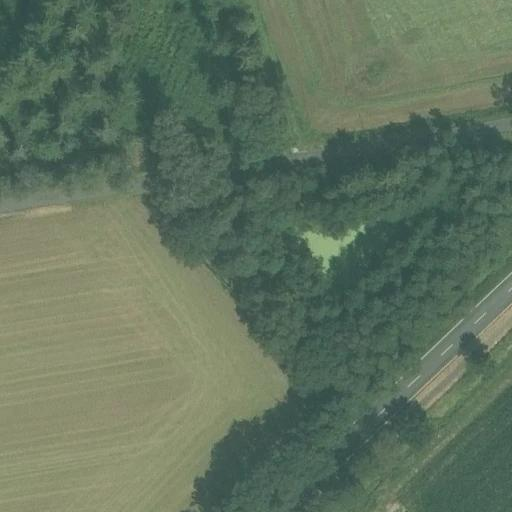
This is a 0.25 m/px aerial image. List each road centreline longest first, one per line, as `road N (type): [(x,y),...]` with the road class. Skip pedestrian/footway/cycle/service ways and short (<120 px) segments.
road 1 (unclassified): [(511,127),(0,207)]
road 2 (tertiary): [(511,279),(267,511)]
